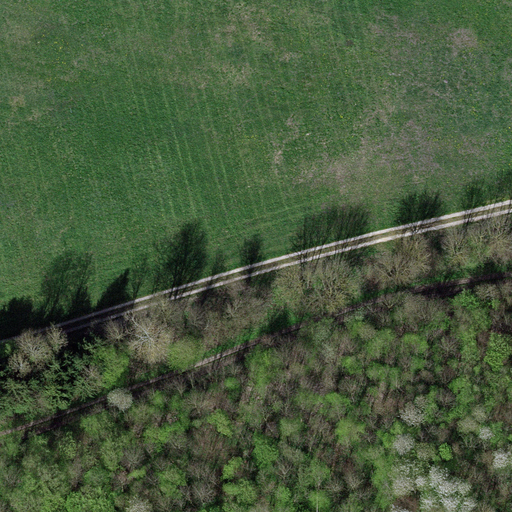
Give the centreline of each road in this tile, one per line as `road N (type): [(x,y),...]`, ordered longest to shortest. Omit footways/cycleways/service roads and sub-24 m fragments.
road 1 (track): [(511,273),(395,293),(308,320),(86,412),(0,436)]
road 2 (track): [(511,198),(0,348)]
